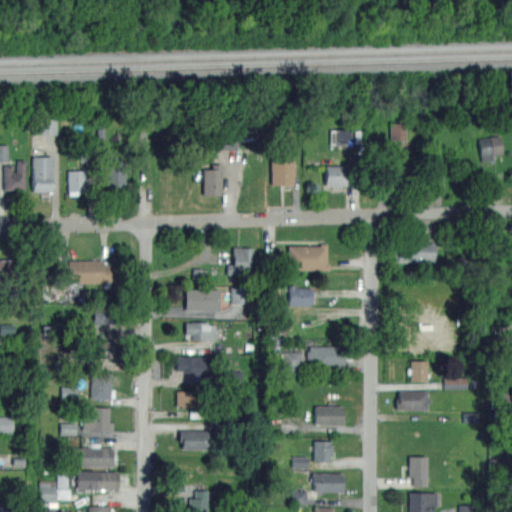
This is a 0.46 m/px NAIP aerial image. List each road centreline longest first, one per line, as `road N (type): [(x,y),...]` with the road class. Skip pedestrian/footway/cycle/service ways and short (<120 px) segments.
road 1 (residential): [(511,209),(0,224)]
road 2 (residential): [(167,94),(147,221),(143,511)]
road 3 (residential): [(374,176),(369,511)]
